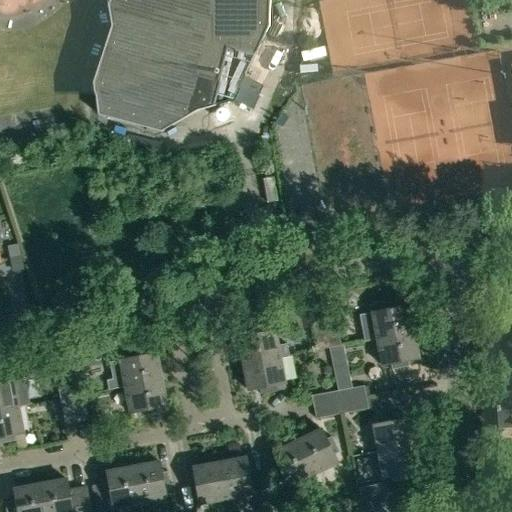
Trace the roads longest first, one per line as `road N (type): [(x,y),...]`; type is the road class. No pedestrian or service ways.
road 1 (residential): [(206,301),(463,249)]
road 2 (residential): [(459,511),(463,249)]
road 3 (residential): [(0,479),(186,437)]
road 4 (residential): [(0,336),(167,308)]
road 5 (residential): [(186,437),(167,308)]
road 6 (residential): [(232,427),(206,301)]
